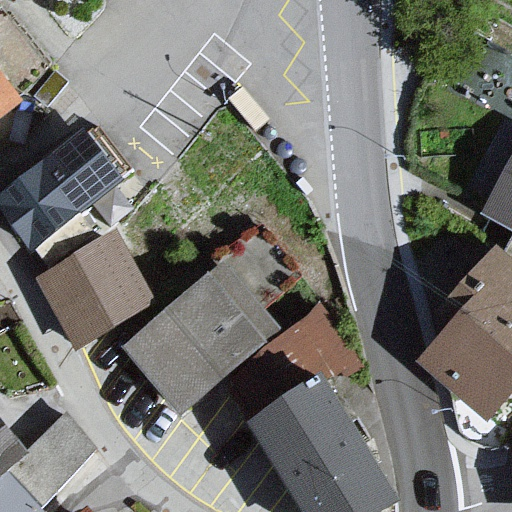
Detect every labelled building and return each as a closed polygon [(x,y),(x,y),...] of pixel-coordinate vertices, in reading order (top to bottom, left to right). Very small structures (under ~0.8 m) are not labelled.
[(0,114),(22,98),(0,68),(0,114)] [(106,132),(8,209),(54,271),(148,190),(106,132)] [(511,160),(483,216),(511,232),(511,160)] [(133,237),(46,284),(85,356),(169,311),(133,237)] [(446,357),(429,376),(502,431),(511,420),(511,254),(433,339),(446,357)] [(232,271),(133,352),(191,425),(282,355),(278,347),(291,336),(232,271)] [(324,383),(254,428),(307,511),(399,511),(404,510),(324,383)] [(0,497),(41,460),(0,418),(0,497)]
